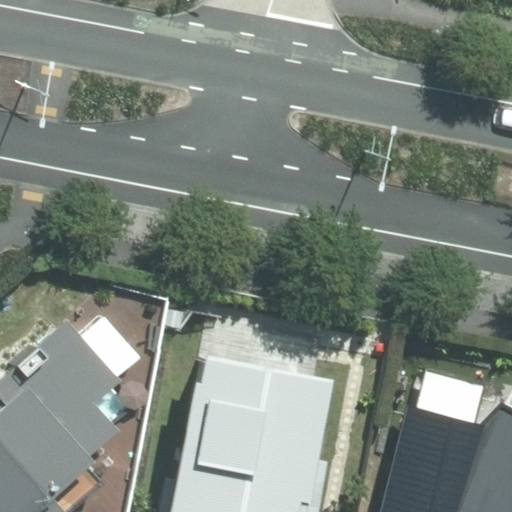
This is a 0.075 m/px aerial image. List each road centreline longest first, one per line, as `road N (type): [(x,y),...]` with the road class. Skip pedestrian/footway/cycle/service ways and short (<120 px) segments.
road 1 (tertiary): [(511,234),(242,183)]
road 2 (tertiary): [(0,27),(258,79)]
road 3 (tertiary): [(258,79),(511,127)]
road 4 (tertiary): [(242,183),(0,138)]
